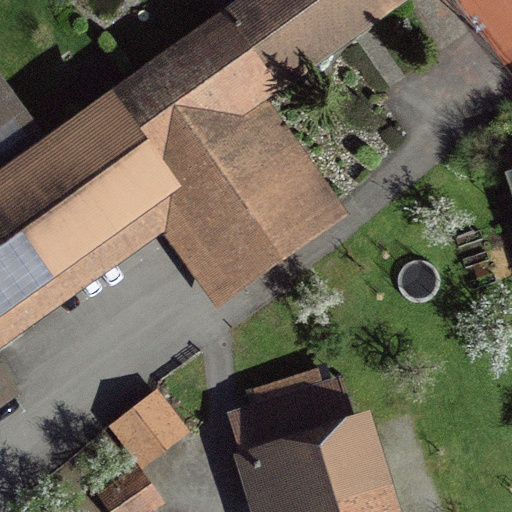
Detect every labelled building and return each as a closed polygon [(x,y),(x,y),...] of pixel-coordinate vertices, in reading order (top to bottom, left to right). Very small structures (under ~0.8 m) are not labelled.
[(259,0),(226,24),(286,107),(433,0),(259,0)] [(286,107),(226,24),(0,187),(0,410),(18,397),(0,372),(0,317),(172,194),(241,289),(335,221),(263,123),(286,107)] [(119,405),(147,448),(188,422),(161,378),(119,405)] [(377,511),(341,379),(239,407),(268,511),(377,511)] [(170,511),(140,478),(102,511),(170,511)]
